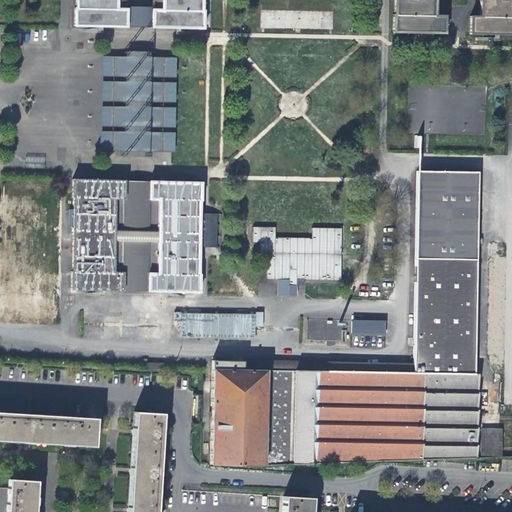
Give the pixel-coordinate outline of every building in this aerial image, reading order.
[(151,9),(150,26),(151,26),(202,27),(203,9),(201,9),(200,0),(75,0),(75,7),(74,7),(73,25),(124,26),(125,26),(126,9),(115,9),(115,0),(161,0),(161,10),(151,9)] [(115,0),(115,9),(126,9),(125,0),(115,0)] [(150,0),(151,9),(161,10),(161,0),(150,0)] [(395,0),(395,15),(393,15),(393,32),(444,33),(445,16),(435,16),(435,0),(395,0)] [(511,0),(480,0),(480,17),(471,17),(470,34),(511,34),(511,0)] [(126,9),(125,26),(150,26),(151,9),(126,9)] [(334,30),(335,12),(262,10),(262,29),(334,30)] [(175,151),(177,57),(151,57),(151,51),(130,51),(130,56),(102,56),(101,150),(175,151)] [(476,170),(415,169),(410,360),(410,368),(265,367),(265,369),(241,368),(242,359),(211,358),(211,463),(247,463),(279,462),(477,457),(476,373),(471,373),(476,170)] [(148,180),(147,180),(147,190),(122,190),(122,180),(121,180),(71,179),(70,197),(72,197),(71,271),(69,271),(69,290),(120,290),(121,276),(145,277),(145,291),(198,291),(198,272),(196,272),(197,200),(199,200),(200,181),(148,180)] [(147,190),(147,180),(122,180),(122,190),(147,190)] [(36,283),(36,273),(27,272),(28,225),(37,225),(37,215),(28,215),(29,199),(1,198),(0,252),(0,319),(43,320),(44,298),(27,298),(27,282),(36,283)] [(297,280),(342,280),(341,228),(312,228),(312,237),(276,238),(275,227),(254,227),(254,259),(266,259),(266,279),(277,279),(277,295),(297,295),(297,280)] [(121,276),(120,290),(145,291),(145,277),(121,276)] [(343,320),(307,319),(307,340),(343,340),(343,320)] [(385,335),(385,320),(351,320),(351,335),(385,335)] [(265,359),(265,367),(410,368),(410,360),(408,360),(265,357),(265,359)] [(265,359),(242,359),(241,368),(265,369),(265,367),(265,359)] [(132,430),(130,451),(158,453),(161,413),(133,411),(132,430)] [(0,440),(7,441),(9,413),(0,412),(0,440)] [(24,442),(46,443),(48,415),(9,413),(7,441),(24,442)] [(95,418),(48,415),(46,443),(65,445),(93,446),(95,418)] [(482,454),(502,453),(501,427),(482,427),(482,454)] [(129,467),(128,490),(156,492),(158,453),(130,451),(129,467)] [(29,511),(30,498),(31,481),(7,478),(6,486),(0,485),(0,511),(29,511)] [(154,511),(156,492),(128,490),(126,508),(125,511),(154,511)] [(280,511),(309,511),(310,497),(281,496),(281,497),(280,511)]
